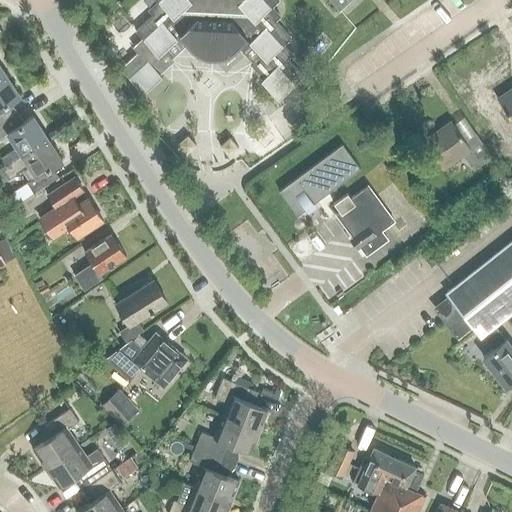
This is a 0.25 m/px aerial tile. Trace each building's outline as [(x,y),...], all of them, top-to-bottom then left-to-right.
[(155,0),(157,2),(148,10),(152,15),(135,31),(142,39),(133,48),(137,53),(120,70),(143,94),(162,76),(158,72),(191,41),(197,46),(200,49),(204,51),(208,52),(212,52),(214,0),(155,0)] [(279,0),(214,0),(212,52),(216,52),(220,51),(224,50),(228,48),(234,42),(265,76),(260,80),(278,100),(303,77),(287,59),(292,55),(283,45),(291,38),(275,20),(280,16),(272,7),(279,0)] [(329,0),(339,11),(340,10),(350,0),(329,0)] [(10,102),(20,96),(5,74),(0,77),(0,123),(16,112),(10,102)] [(511,87),(497,99),(511,120),(511,87)] [(295,102),(306,118),(312,114),(315,112),(306,98),(304,96),(295,102)] [(0,168),(48,138),(33,116),(23,122),(16,112),(0,123),(0,137),(7,133),(16,147),(0,157),(4,164),(0,166),(0,168)] [(312,114),(306,118),(311,126),(317,121),(312,114)] [(489,154),(475,133),(465,140),(451,121),(422,141),(441,170),(463,155),(471,167),(489,154)] [(195,145),(186,135),(176,144),(185,154),(195,145)] [(238,148),(229,137),(219,146),(229,157),(238,148)] [(52,166),(62,160),(48,138),(0,168),(0,169),(7,180),(28,165),(36,176),(27,182),(34,193),(59,176),(52,166)] [(297,216),(360,169),(342,144),(279,191),(297,216)] [(103,220),(88,198),(79,204),(74,196),(83,190),(74,177),(48,195),(56,207),(40,218),(52,237),(69,226),(77,237),(103,220)] [(381,231),(394,221),(367,185),(350,198),(347,193),(333,204),(339,211),(336,214),(366,255),(387,239),(381,231)] [(99,272),(126,255),(111,233),(84,251),(92,262),(74,274),(84,289),(102,277),(99,272)] [(511,240),(446,293),(449,297),(437,306),(459,334),(471,325),(481,337),(483,335),(494,326),(511,311),(511,240)] [(136,321),(167,302),(153,279),(115,303),(129,325),(118,331),(125,341),(142,331),(136,321)] [(483,357),(506,386),(511,381),(511,347),(506,339),(505,340),(494,326),(483,335),(493,349),(483,357)] [(163,387),(187,358),(155,332),(141,350),(130,341),(108,357),(115,364),(106,374),(123,390),(134,378),(131,376),(139,367),(163,387)] [(247,400),(251,389),(223,378),(215,398),(227,403),(222,416),(259,431),(268,409),(247,400)] [(274,391),(263,387),(261,394),(271,398),(274,391)] [(100,406),(120,427),(138,410),(119,389),(100,406)] [(45,467),(78,445),(67,429),(78,421),(69,408),(44,425),(51,435),(32,448),(45,467)] [(250,452),(259,431),(222,416),(213,437),(201,432),(195,446),(223,458),(229,444),(250,452)] [(124,443),(127,441),(114,422),(105,428),(111,437),(117,433),(124,443)] [(96,447),(85,455),(78,445),(45,467),(59,487),(77,474),(86,486),(111,469),(96,447)] [(218,472),(223,458),(195,446),(189,461),(202,466),(193,487),(230,502),(239,480),(218,472)] [(351,451),(339,446),(328,470),(340,475),(351,451)] [(415,467),(394,457),(373,447),(369,457),(365,456),(353,482),(378,493),(369,511),(417,511),(425,496),(415,492),(423,474),(414,470),(415,467)] [(122,477),(137,467),(130,457),(115,467),(122,477)] [(75,511),(116,511),(122,508),(109,489),(120,482),(111,469),(86,486),(94,499),(76,511),(75,511)] [(225,511),(230,502),(193,487),(186,505),(173,500),(168,511),(225,511)] [(458,511),(438,502),(433,511),(458,511)]
